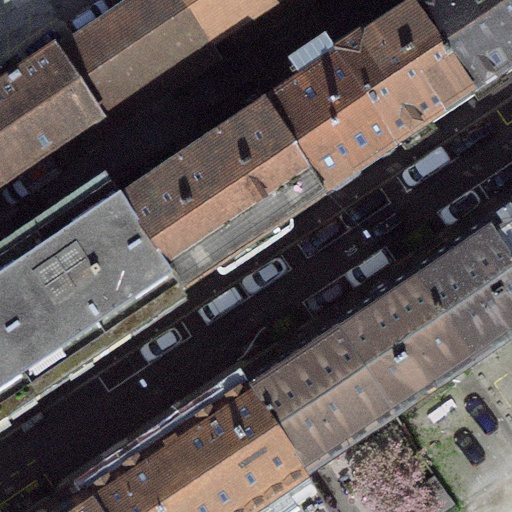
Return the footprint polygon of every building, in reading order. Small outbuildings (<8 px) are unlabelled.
[(203,45),(172,0),(133,0),(75,40),(77,43),(118,103),(171,67),(203,45)] [(273,0),(172,0),(203,45),(218,35),(273,0)] [(511,68),(511,0),(418,0),(410,6),(412,9),(470,96),(511,68)] [(398,144),(470,96),(412,9),(366,40),(363,36),(337,54),(340,58),(398,144)] [(248,80),(218,35),(203,45),(171,67),(202,112),(248,80)] [(0,88),(0,185),(93,124),(90,121),(118,103),(77,43),(49,60),(47,57),(0,88)] [(325,194),(398,144),(340,58),(266,108),(325,194)] [(109,187),(179,292),(325,194),(266,108),(202,151),(199,147),(175,163),(178,167),(125,202),(114,185),(109,187)] [(0,345),(30,390),(37,386),(179,292),(109,187),(0,260),(0,345)] [(511,211),(488,228),(511,264),(511,211)] [(511,264),(488,228),(411,278),(470,366),(511,337),(511,264)] [(411,278),(337,328),(395,417),(470,366),(411,278)] [(337,328),(249,387),(308,474),(395,417),(337,328)] [(0,410),(30,390),(0,345),(0,410)] [(249,387),(86,498),(95,511),(332,511),(308,474),(249,387)] [(95,511),(86,498),(64,511),(95,511)]
